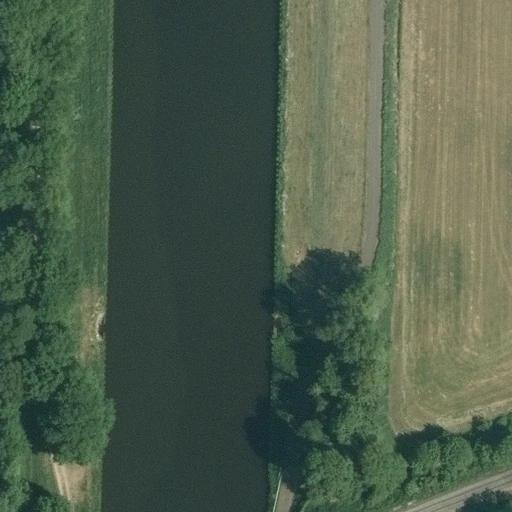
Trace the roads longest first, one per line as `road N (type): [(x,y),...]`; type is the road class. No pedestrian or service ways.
road 1 (track): [(279,511),(304,400),(370,248),(377,0)]
road 2 (track): [(66,511),(31,382),(31,0)]
